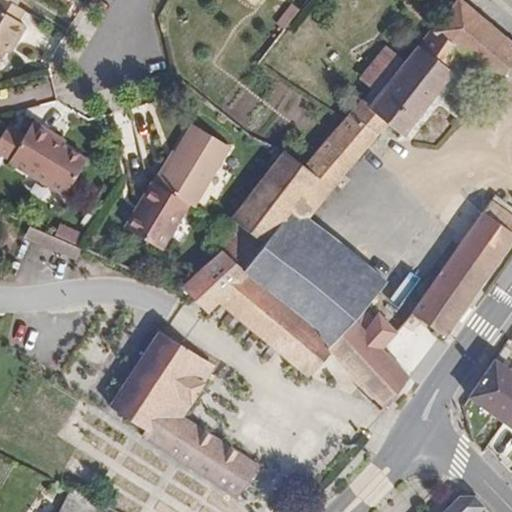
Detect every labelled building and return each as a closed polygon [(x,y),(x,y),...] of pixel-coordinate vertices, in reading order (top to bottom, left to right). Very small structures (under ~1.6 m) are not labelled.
[(23,48),(38,27),(31,23),(36,14),(27,8),(14,0),(6,0),(2,6),(0,4),(0,70),(1,71),(14,52),(16,49),(18,45),(23,48)] [(32,0),(14,0),(27,8),(32,0)] [(449,13),(455,6),(448,0),(441,0),(438,4),(449,13)] [(511,39),(509,36),(495,24),(469,2),(467,0),(451,20),(442,30),(466,51),(472,56),(507,86),(511,79),(511,39)] [(416,56),(374,105),(393,120),(409,133),(460,74),(466,51),(442,30),(439,28),(416,56)] [(374,105),(416,56),(394,38),(370,65),(384,76),(365,98),(374,105)] [(18,55),(23,48),(18,45),(16,49),(14,52),(18,55)] [(364,158),(393,120),(374,105),(365,98),(316,166),(295,153),(291,152),(285,160),(289,163),(242,224),(246,229),(229,251),(228,252),(231,255),(256,277),(304,214),(315,223),(364,158)] [(210,206),(245,146),(206,125),(186,161),(171,185),(208,205),(210,206)] [(82,197),(102,162),(77,148),(71,144),(66,141),(68,137),(47,126),(39,139),(23,131),(10,156),(26,164),(24,166),(82,197)] [(79,143),(68,137),(66,141),(71,144),(77,148),(79,143)] [(183,250),(208,205),(171,185),(166,182),(154,203),(157,205),(154,211),(144,230),(183,250)] [(453,339),(511,257),(511,200),(510,199),(505,207),(497,202),(419,312),(453,339)] [(372,308),(392,281),(315,223),(304,214),(256,277),(339,351),(372,308)] [(89,244),(71,234),(67,242),(85,250),(89,244)] [(235,301),(256,277),(231,255),(187,295),(191,297),(216,317),(220,313),(227,308),(235,301)] [(357,371),(339,351),(256,277),(235,301),(227,308),(273,347),(333,396),(357,371)] [(390,355),(405,335),(386,315),(383,318),(372,308),(339,351),(357,371),(393,411),(418,383),(390,355)] [(191,424),(223,371),(170,336),(157,357),(122,412),(158,435),(153,442),(239,498),(247,503),(266,472),(191,424)] [(494,419),(511,393),(511,374),(491,359),(497,350),(491,346),(458,394),(494,419)] [(511,431),(511,393),(494,419),(511,431)] [(88,511),(89,511),(98,498),(67,483),(60,497),(50,511),(88,511)] [(477,511),(482,508),(472,497),(457,498),(442,511),(477,511)]
